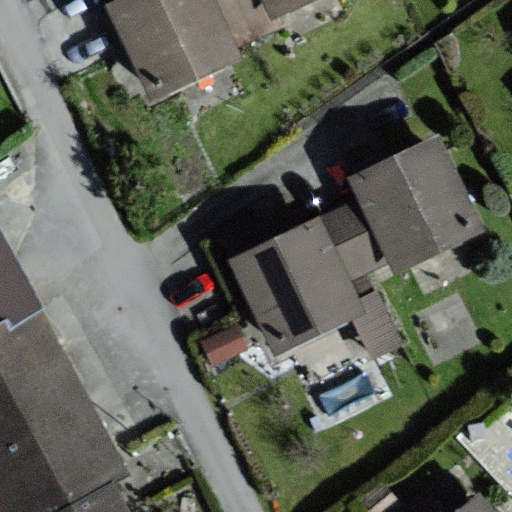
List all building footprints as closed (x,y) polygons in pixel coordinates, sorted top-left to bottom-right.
[(158,93),(242,53),(228,23),(216,0),(132,0),(116,8),(158,93)] [(271,0),(216,0),(228,23),(272,1),(271,0)] [(271,0),(272,1),(275,9),(293,0),(271,0)] [(358,177),(369,198),(396,254),(399,261),(482,221),(441,137),(358,177)] [(369,198),(327,218),(325,219),(352,275),(396,254),(369,198)] [(282,346),(366,305),(352,275),(325,219),(240,260),(282,346)] [(126,469),(42,313),(40,309),(46,305),(0,228),(0,500),(6,511),(130,511),(112,477),(126,469)] [(496,511),(485,498),(473,507),(456,486),(423,511),(496,511)]
